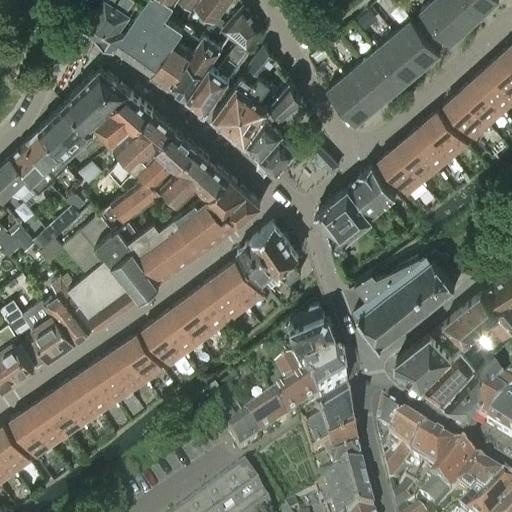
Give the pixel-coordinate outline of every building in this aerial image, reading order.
[(114,41),(126,24),(121,21),(132,6),(128,3),(129,0),(87,0),(90,2),(79,20),(113,40),(114,41)] [(142,0),(126,24),(114,41),(151,67),(183,22),(166,10),(164,9),(170,0),(142,0)] [(170,0),(164,9),(166,10),(173,0),(185,0),(194,6),(198,0),(170,0)] [(198,0),(194,6),(214,20),(216,19),(224,8),(230,0),(198,0)] [(467,27),(441,0),(428,0),(419,9),(450,42),(467,27)] [(470,0),(441,0),(467,27),(482,13),(470,0)] [(470,0),(482,13),(496,0),(470,0)] [(244,3),(223,25),(221,28),(236,40),(231,48),(242,56),(261,28),(244,3)] [(411,16),(394,31),(423,66),(440,51),(411,16)] [(214,20),(210,27),(213,30),(219,31),(221,28),(223,25),(216,19),(214,20)] [(183,22),(151,67),(170,81),(195,47),(194,45),(188,41),(194,33),(191,31),(194,27),(186,21),(184,23),(183,22)] [(204,31),(194,45),(195,47),(170,81),(187,93),(210,60),(211,60),(222,44),(204,31)] [(423,66),(394,31),(377,45),(406,80),(423,66)] [(511,40),(501,50),(511,61),(511,40)] [(243,72),(213,113),(226,123),(258,77),(261,73),(268,65),(275,57),(273,53),(268,47),(265,42),(262,46),(243,72)] [(406,80),(377,45),(360,58),(390,94),(406,80)] [(210,60),(187,93),(195,99),(206,108),(230,74),(242,56),(231,48),(219,66),(211,60),(210,60)] [(511,61),(501,50),(487,63),(511,90),(511,61)] [(360,58),(344,72),(373,107),(390,94),(360,58)] [(101,63),(67,97),(88,123),(94,118),(95,119),(131,89),(101,63)] [(511,90),(487,63),(473,75),(504,111),(511,103),(511,90)] [(373,107),(344,72),(327,87),(356,122),(373,107)] [(226,124),(245,139),(271,109),(267,103),(269,101),(276,93),(266,86),(271,80),(270,80),(261,73),(258,77),(226,123),(226,124)] [(473,75),(458,88),(490,124),(504,111),(473,75)] [(271,109),(245,139),(262,155),(281,133),(306,104),(290,77),(269,101),(267,103),(271,109)] [(490,124),(458,88),(443,102),(475,137),(490,124)] [(94,118),(88,123),(89,125),(89,126),(94,131),(107,145),(110,142),(152,107),(131,89),(95,119),(94,118)] [(67,97),(50,114),(77,145),(94,131),(89,126),(89,125),(88,123),(67,97)] [(423,119),(453,155),(469,142),(438,106),(423,119)] [(114,164),(109,169),(113,173),(121,182),(126,175),(135,167),(136,167),(136,166),(177,128),(152,107),(110,142),(111,143),(113,143),(121,152),(114,164)] [(42,122),(39,125),(63,153),(66,156),(69,160),(80,149),(76,146),(77,145),(50,114),(42,122)] [(453,155),(423,119),(408,131),(438,168),(453,155)] [(63,153),(39,125),(27,138),(56,175),(68,162),(61,155),(63,153)] [(97,210),(98,211),(112,226),(118,221),(129,214),(130,215),(149,201),(161,192),(155,185),(160,180),(197,145),(177,128),(136,166),(136,167),(135,167),(136,168),(143,176),(97,210)] [(408,131),(393,144),(423,180),(438,168),(408,131)] [(281,133),(262,155),(276,169),(277,170),(280,165),(295,147),(281,133)] [(56,175),(27,138),(11,153),(33,184),(32,185),(39,192),(56,175)] [(317,140),(309,148),(332,171),(340,163),(317,140)] [(423,180),(393,144),(377,157),(408,193),(423,180)] [(197,145),(160,180),(162,181),(171,192),(180,201),(197,184),(201,187),(205,191),(206,193),(211,198),(233,177),(218,164),(201,148),(197,145)] [(11,153),(0,163),(0,197),(2,200),(10,192),(21,196),(32,185),(33,184),(11,153)] [(91,158),(78,170),(89,182),(102,170),(91,158)] [(349,182),(373,211),(395,192),(372,161),(348,181),(349,182)] [(302,188),(315,183),(308,166),(295,171),(302,188)] [(211,198),(206,193),(199,199),(196,196),(176,211),(160,222),(155,215),(139,228),(130,215),(129,214),(118,221),(159,280),(160,279),(160,278),(199,249),(239,219),(261,202),(233,177),(211,198)] [(373,211),(349,182),(319,207),(318,213),(340,239),(373,211)] [(71,193),(67,197),(73,204),(77,209),(85,202),(76,192),(71,193)] [(59,216),(47,228),(54,236),(77,214),(80,212),(77,209),(73,204),(71,206),(59,216)] [(98,211),(77,230),(102,257),(109,252),(142,291),(159,280),(118,221),(112,226),(98,211)] [(274,218),(238,249),(262,279),(269,273),(275,282),(285,275),(288,279),(302,269),(291,256),(299,249),(274,218)] [(17,222),(7,230),(6,229),(0,233),(0,243),(9,254),(19,245),(23,250),(33,242),(17,222)] [(54,236),(47,228),(34,242),(40,248),(54,236)] [(77,230),(62,242),(65,246),(67,249),(86,270),(102,257),(77,230)] [(54,236),(40,248),(48,258),(62,246),(54,236)] [(373,269),(353,283),(366,298),(354,308),(359,314),(358,315),(380,345),(454,286),(449,280),(432,255),(431,256),(427,251),(421,256),(419,253),(377,274),(373,269)] [(142,291),(109,252),(102,257),(86,270),(75,280),(73,281),(67,287),(69,289),(80,304),(82,303),(98,324),(142,291)] [(220,268),(248,306),(264,294),(236,256),(220,268)] [(220,268),(204,279),(233,318),(248,306),(220,268)] [(511,270),(477,293),(496,315),(495,316),(498,321),(510,336),(511,334),(511,304),(511,303),(511,270)] [(66,273),(60,278),(67,287),(73,281),(66,273)] [(42,298),(40,299),(72,341),(92,328),(76,307),(80,304),(69,289),(67,287),(60,278),(58,276),(50,282),(56,291),(43,299),(42,298)] [(204,279),(189,291),(217,329),(233,318),(204,279)] [(217,329),(189,291),(174,302),(202,340),(217,329)] [(454,312),(442,321),(443,321),(466,342),(475,334),(495,316),(496,315),(477,293),(454,312)] [(72,341),(40,299),(19,314),(48,357),(72,341)] [(312,300),(291,322),(291,323),(304,352),(328,345),(330,358),(344,358),(340,341),(329,313),(325,311),(322,311),(319,300),(312,300)] [(202,340),(174,302),(158,314),(186,352),(202,340)] [(186,352),(158,314),(142,326),(170,363),(186,352)] [(8,320),(0,325),(0,353),(18,378),(33,367),(12,337),(17,334),(8,320)] [(466,342),(443,321),(432,330),(431,329),(395,358),(396,364),(419,381),(466,342)] [(510,336),(498,321),(491,327),(504,341),(510,336)] [(121,340),(148,379),(164,368),(138,328),(121,340)] [(466,342),(419,381),(443,398),(477,363),(478,359),(474,356),(472,354),(484,344),(475,334),(466,342)] [(38,364),(45,359),(30,337),(22,342),(38,364)] [(121,340),(105,351),(132,390),(148,379),(121,340)] [(302,356),(293,360),(298,372),(301,370),(307,367),(308,369),(315,366),(314,364),(315,363),(323,373),(332,369),(345,370),(344,358),(330,358),(328,345),(304,352),(306,355),(302,356)] [(105,351),(89,362),(116,401),(132,390),(105,351)] [(0,353),(0,386),(2,389),(18,378),(0,353)] [(319,400),(301,370),(298,372),(291,357),(274,365),(286,390),(272,398),(245,416),(245,417),(259,439),(287,422),(319,400)] [(89,362),(74,372),(100,412),(116,401),(89,362)] [(307,367),(301,370),(319,400),(347,383),(345,370),(332,369),(323,373),(315,363),(314,364),(315,366),(308,369),(307,367)] [(504,383),(477,363),(443,398),(447,400),(473,416),(504,383)] [(100,412),(74,372),(58,383),(85,422),(100,412)] [(511,373),(504,383),(473,416),(475,418),(487,425),(511,393),(511,373)] [(85,422),(58,383),(42,394),(69,433),(85,422)] [(511,393),(487,425),(488,425),(511,439),(511,437),(511,393)] [(42,394),(26,405),(53,444),(69,433),(42,394)] [(328,446),(355,430),(349,398),(316,417),(302,425),(312,455),(328,446)] [(53,444),(26,405),(9,417),(37,455),(53,444)] [(382,453),(406,421),(383,406),(378,433),(382,453)] [(218,417),(217,418),(219,420),(220,421),(241,451),(259,439),(245,417),(237,422),(229,410),(218,417)] [(4,420),(0,423),(0,448),(16,470),(32,458),(4,420)] [(406,421),(382,453),(390,484),(394,483),(405,469),(412,460),(426,434),(406,421)] [(358,449),(355,430),(328,446),(332,459),(358,449)] [(412,460),(405,469),(411,472),(405,482),(402,487),(392,495),(395,503),(408,490),(439,442),(426,434),(412,460)] [(408,490),(395,503),(397,511),(405,505),(412,500),(407,494),(414,486),(421,490),(427,481),(430,484),(438,475),(455,452),(453,450),(439,442),(408,490)] [(16,470),(0,448),(0,481),(0,482),(16,470)] [(358,449),(332,459),(329,460),(332,467),(317,472),(321,483),(337,478),(336,475),(361,464),(358,449)] [(438,475),(430,484),(431,484),(416,503),(417,511),(441,511),(453,501),(458,493),(478,467),(455,452),(438,475)] [(243,467),(224,481),(246,511),(269,511),(274,509),(243,467)] [(504,482),(478,467),(458,493),(470,502),(481,489),(492,496),(504,482)] [(373,511),(363,468),(315,491),(320,506),(323,504),(325,511),(326,511),(373,511)] [(246,511),(224,481),(205,495),(217,511),(246,511)] [(481,489),(470,502),(470,503),(464,510),(460,511),(505,511),(511,505),(511,485),(504,482),(492,496),(481,489)] [(217,511),(205,495),(187,508),(189,511),(217,511)]
